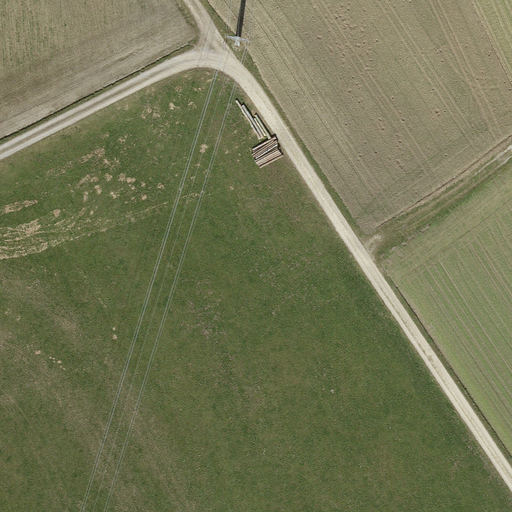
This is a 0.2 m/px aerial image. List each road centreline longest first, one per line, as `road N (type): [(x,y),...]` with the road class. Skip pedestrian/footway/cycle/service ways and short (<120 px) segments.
road 1 (track): [(511,484),(187,0)]
road 2 (track): [(0,160),(219,48)]
road 3 (track): [(511,153),(362,259)]
